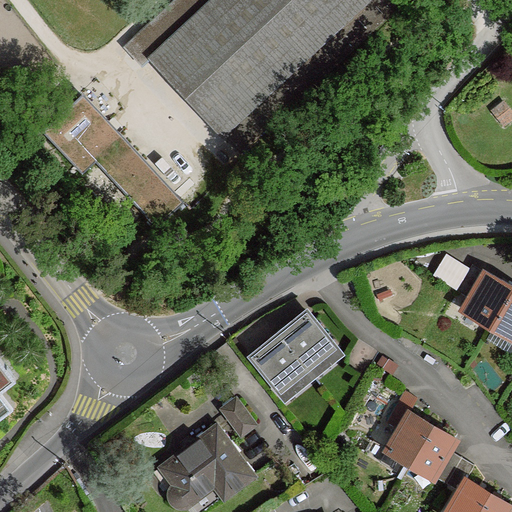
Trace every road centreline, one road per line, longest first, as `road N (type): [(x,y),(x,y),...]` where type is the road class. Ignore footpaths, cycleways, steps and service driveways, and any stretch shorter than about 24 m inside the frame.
road 1 (residential): [(310,255),(354,320),(434,379),(511,470)]
road 2 (residential): [(463,210),(432,136),(432,108),(511,12)]
road 3 (tertiary): [(125,352),(180,335),(310,255)]
road 4 (tertiary): [(0,198),(125,352)]
road 5 (tertiary): [(310,255),(384,226),(463,210)]
